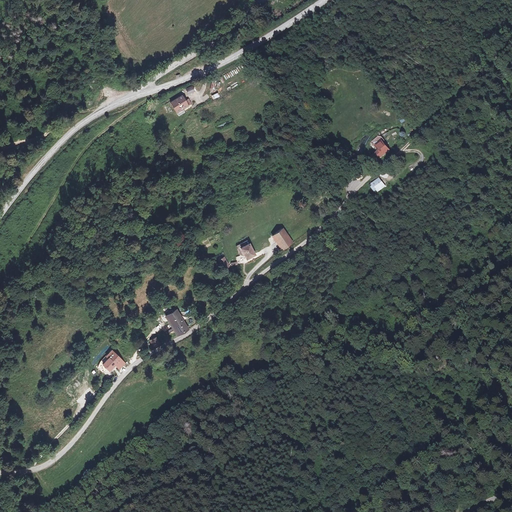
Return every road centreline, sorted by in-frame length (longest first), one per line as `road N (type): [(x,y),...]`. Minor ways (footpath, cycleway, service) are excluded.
road 1 (track): [(247,283),(176,246),(50,260),(12,277),(88,145),(152,90)]
road 2 (unclassified): [(363,182),(311,237),(199,327),(132,366),(48,464),(0,472)]
road 3 (track): [(511,36),(363,182)]
road 4 (secondary): [(141,94),(233,58),(324,0)]
road 5 (secondary): [(0,228),(51,159),(98,114),(141,94)]
road 6 (tertiary): [(141,94),(267,0)]
road 7 (track): [(393,511),(422,480),(461,471),(511,438)]
